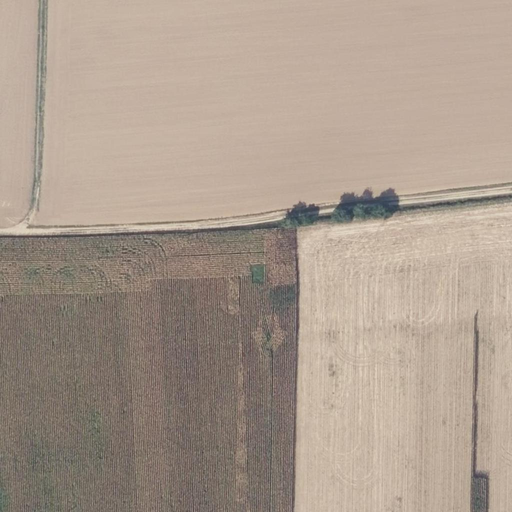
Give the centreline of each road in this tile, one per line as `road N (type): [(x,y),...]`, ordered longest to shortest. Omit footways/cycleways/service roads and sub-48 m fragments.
road 1 (track): [(0,232),(252,221),(511,190)]
road 2 (track): [(28,230),(40,0)]
